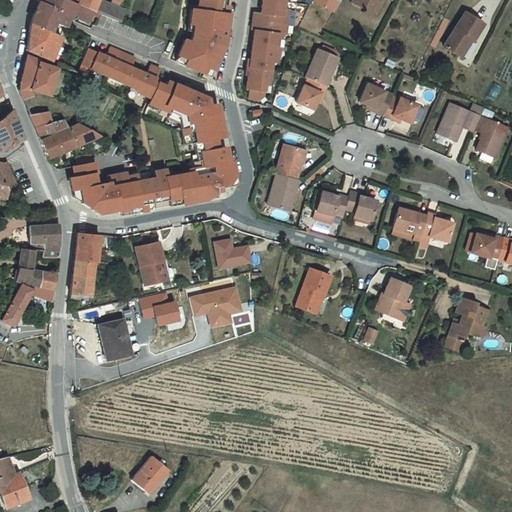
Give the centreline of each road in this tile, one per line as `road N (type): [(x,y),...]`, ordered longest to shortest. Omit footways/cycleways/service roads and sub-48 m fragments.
road 1 (tertiary): [(68,219),(56,398),(79,511)]
road 2 (unclassified): [(234,208),(247,172),(227,78),(242,0)]
road 3 (residential): [(352,145),(375,140),(414,151),(457,171),(473,204),(511,216)]
road 4 (residential): [(68,219),(111,224),(234,208)]
road 5 (tertiary): [(3,69),(68,219)]
road 6 (unknown): [(58,368),(139,367),(199,336)]
road 7 (residential): [(366,266),(361,256),(251,222),(234,208)]
